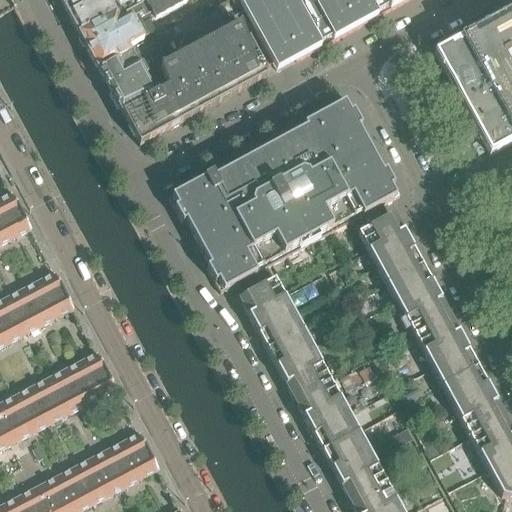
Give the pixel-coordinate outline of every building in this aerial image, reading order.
[(57,0),(67,17),(97,0),(57,0)] [(97,0),(67,17),(79,39),(144,3),(150,0),(97,0)] [(150,0),(144,3),(79,39),(83,48),(85,52),(94,69),(99,76),(117,66),(122,76),(137,69),(143,67),(148,62),(150,59),(153,54),(154,47),(154,44),(154,37),(151,28),(149,24),(154,21),(154,22),(194,0),(150,0)] [(413,0),(235,0),(243,15),(255,36),(271,66),(276,75),(295,65),(318,53),(363,28),(403,6),(413,0)] [(511,15),(503,20),(503,19),(432,58),(488,161),(511,147),(511,15)] [(149,102),(121,117),(139,150),(166,135),(179,128),(200,117),(219,106),(240,95),(267,80),(262,71),(248,44),(245,46),(239,29),(238,29),(238,30),(221,39),(202,50),(182,60),(162,72),(161,71),(160,71),(167,93),(154,100),(149,102)] [(117,66),(99,76),(102,82),(110,97),(121,117),(149,102),(154,100),(137,69),(122,76),(117,66)] [(382,209),(398,200),(385,175),(381,177),(357,132),(361,131),(347,105),(168,203),(181,228),(185,226),(201,256),(209,271),(206,272),(219,298),(236,289),(265,272),(352,226),(382,209)] [(20,215),(11,197),(0,202),(0,218),(3,224),(20,215)] [(422,271),(413,254),(397,225),(392,227),(382,209),(352,226),(358,238),(386,290),(422,271)] [(30,233),(20,215),(3,224),(13,243),(30,233)] [(0,249),(13,243),(3,224),(0,225),(0,249)] [(449,322),(440,305),(422,271),(386,290),(414,341),(449,322)] [(301,336),(283,303),(273,285),(272,285),(265,272),(236,289),(246,307),(241,309),(266,356),(301,336)] [(63,295),(54,277),(36,287),(45,304),(63,295)] [(45,304),(36,287),(20,295),(29,313),(45,304)] [(29,313),(20,295),(4,303),(13,321),(29,313)] [(73,314),(63,295),(45,304),(55,323),(73,314)] [(0,328),(13,321),(4,303),(0,305),(0,328)] [(55,323),(45,304),(29,313),(39,331),(55,323)] [(39,331),(29,313),(13,321),(23,340),(39,331)] [(23,340),(13,321),(0,328),(0,336),(6,348),(23,340)] [(476,372),(467,354),(449,322),(414,341),(423,357),(412,363),(420,379),(431,373),(441,391),(476,372)] [(301,336),(266,356),(294,406),(329,387),(301,336)] [(106,376),(96,358),(79,367),(88,384),(106,376)] [(88,384),(79,367),(63,375),(72,393),(88,384)] [(504,423),(495,406),(476,372),(441,391),(469,443),(504,423)] [(72,393),(63,375),(46,384),(56,401),(72,393)] [(115,394),(106,376),(88,384),(98,403),(115,394)] [(56,401),(46,384),(30,392),(39,410),(56,401)] [(98,403),(88,384),(72,393),(82,411),(98,403)] [(349,424),(348,422),(329,387),(294,406),(321,456),(356,437),(355,435),(362,431),(355,420),(349,424)] [(39,410),(30,392),(14,401),(23,418),(39,410)] [(82,411),(72,393),(56,401),(65,420),(82,411)] [(23,418),(14,401),(0,407),(0,421),(4,429),(23,418)] [(65,420),(56,401),(39,410),(49,429),(65,420)] [(49,429),(39,410),(23,418),(33,437),(49,429)] [(33,437),(23,418),(4,429),(13,447),(17,446),(33,437)] [(511,437),(504,423),(469,443),(501,501),(511,504),(511,437)] [(0,454),(13,447),(4,429),(0,430),(0,454)] [(385,489),(375,471),(356,437),(321,456),(349,507),(385,489)] [(158,474),(138,438),(122,447),(141,483),(158,474)] [(141,483),(122,447),(106,455),(125,491),(141,483)] [(125,491),(106,455),(89,464),(108,501),(125,491)] [(108,501),(89,464),(73,472),(92,509),(108,501)] [(85,511),(92,509),(73,472),(57,481),(73,511),(85,511)] [(73,511),(57,481),(40,490),(37,491),(47,511),(73,511)] [(397,511),(385,489),(349,507),(351,511),(397,511)] [(47,511),(37,491),(16,502),(21,511),(47,511)] [(21,511),(16,502),(1,510),(1,511),(21,511)]
